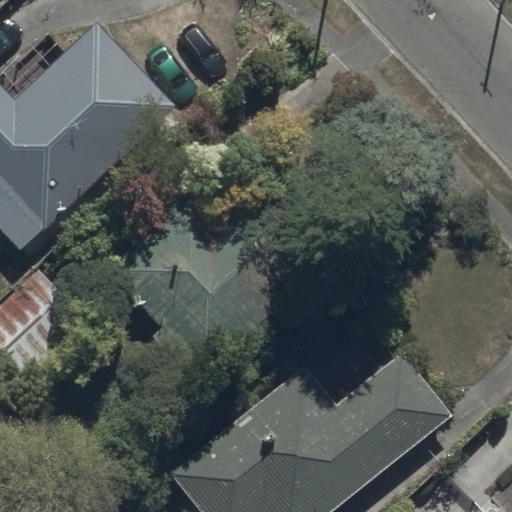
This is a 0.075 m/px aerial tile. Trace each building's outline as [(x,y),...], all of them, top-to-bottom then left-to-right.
[(1,70),(0,70),(0,224),(17,245),(178,115),(102,20),(16,89),(1,70)] [(174,166),(96,236),(211,366),(348,244),(281,170),(223,221),(174,166)] [(91,311),(37,263),(0,304),(0,409),(2,411),(91,311)] [(324,511),(454,411),(404,347),(337,399),(305,359),(169,465),(204,511),(324,511)] [(498,511),(487,500),(474,511),(498,511)]
